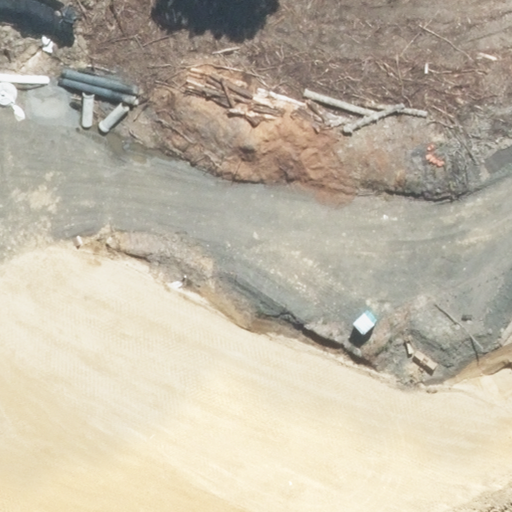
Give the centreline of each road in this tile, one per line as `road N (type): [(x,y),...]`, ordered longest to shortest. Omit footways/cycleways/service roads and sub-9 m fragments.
road 1 (trunk): [(0,263),(511,93)]
road 2 (trunk): [(511,187),(0,348)]
